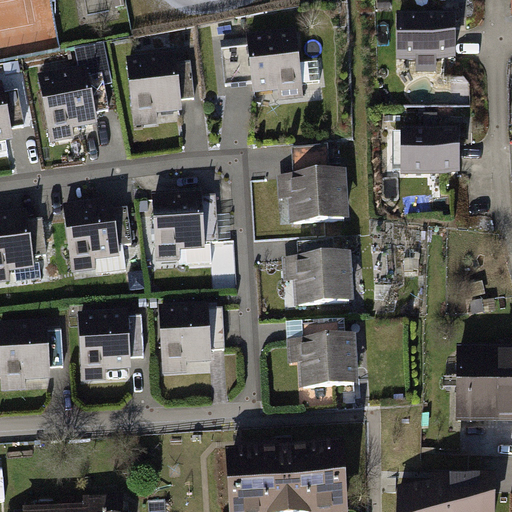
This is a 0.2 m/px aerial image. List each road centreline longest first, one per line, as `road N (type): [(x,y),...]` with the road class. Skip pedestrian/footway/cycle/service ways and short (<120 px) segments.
road 1 (residential): [(0,190),(205,162),(230,167),(238,178),(251,409),(0,425)]
road 2 (residential): [(511,229),(502,191),(499,35)]
